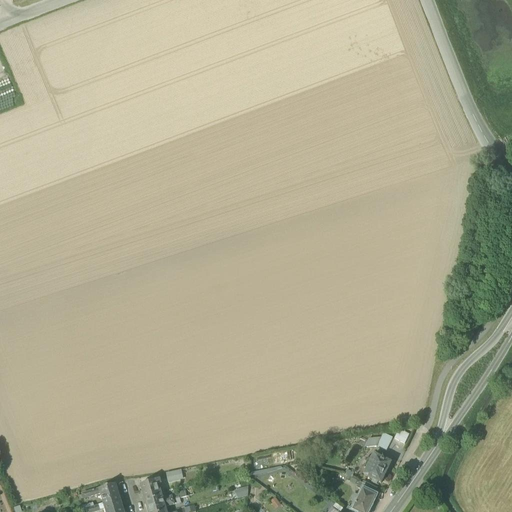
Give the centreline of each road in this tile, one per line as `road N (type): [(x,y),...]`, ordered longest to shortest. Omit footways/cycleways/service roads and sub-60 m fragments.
road 1 (secondary): [(511,315),(450,390),(440,442)]
road 2 (secondary): [(440,442),(511,335)]
